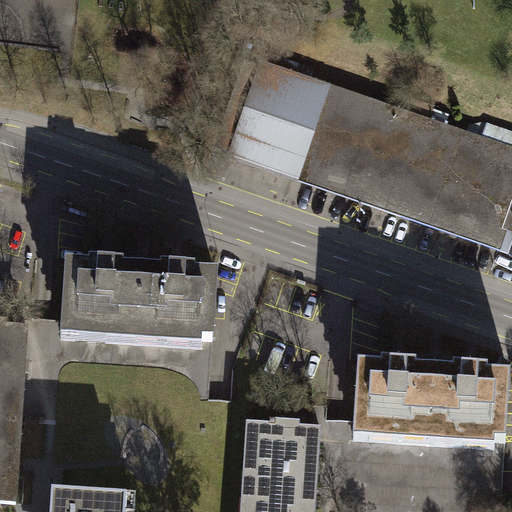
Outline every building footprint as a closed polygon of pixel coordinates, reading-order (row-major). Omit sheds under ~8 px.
[(511,156),(266,69),(236,153),(509,251),(511,242),(511,156)] [(67,271),(64,342),(141,345),(144,275),(124,274),(125,268),(94,266),(94,273),(67,271)] [(144,275),(141,345),(218,348),(221,278),(201,277),(201,272),(163,270),(163,275),(144,275)] [(0,413),(31,416),(37,335),(16,333),(16,327),(0,325),(0,413)] [(355,371),(352,437),(435,440),(438,375),(423,374),(423,368),(377,366),(377,372),(355,371)] [(438,375),(435,440),(507,443),(509,378),(489,377),(490,372),(457,371),(457,376),(438,375)] [(31,416),(0,413),(0,509),(24,511),(31,416)] [(270,419),(247,417),(240,504),(316,509),(322,424),(301,422),(301,417),(271,415),(270,419)] [(137,487),(51,482),(49,511),(126,511),(126,508),(136,508),(137,487)]
